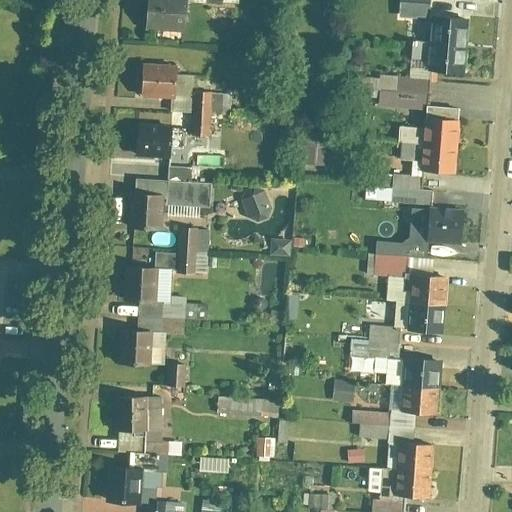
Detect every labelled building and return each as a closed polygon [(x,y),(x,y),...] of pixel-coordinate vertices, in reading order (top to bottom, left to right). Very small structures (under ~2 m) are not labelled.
[(131,0),(131,13),(179,17),(179,0),(131,0)] [(456,68),(465,2),(447,0),(391,0),(391,3),(407,5),(399,60),(421,63),(456,68)] [(134,50),(131,82),(164,85),(167,53),(134,50)] [(413,157),(446,160),(453,93),(419,89),(421,63),(399,60),(367,59),(364,93),(418,98),(413,157)] [(204,75),(185,74),(182,122),(201,123),(204,75)] [(165,108),(123,106),(121,139),(164,142),(165,108)] [(301,126),(299,163),(321,164),(323,128),(301,126)] [(415,226),(450,227),(451,193),(429,192),(430,172),(380,171),(380,193),(408,194),(407,209),(415,209),(415,226)] [(120,180),(119,216),(154,218),(156,182),(120,180)] [(259,187),(235,197),(246,221),(269,211),(259,187)] [(190,217),(167,216),(165,256),(187,258),(190,217)] [(392,317),(433,321),(439,261),(425,260),(426,249),(361,242),(359,260),(375,262),(372,289),(385,290),(382,316),(392,317)] [(147,256),(110,251),(106,281),(143,286),(147,256)] [(110,314),(111,351),(143,351),(142,314),(110,314)] [(422,402),(427,348),(390,345),(392,317),(382,316),(364,315),(361,345),(386,347),(382,399),(351,396),(349,430),(383,433),(406,435),(409,401),(422,402)] [(173,373),(175,354),(160,353),(159,372),(173,373)] [(328,398),(347,399),(348,380),(329,379),(328,398)] [(109,389),(110,416),(135,416),(136,440),(162,439),(162,388),(109,389)] [(212,411),(274,412),(275,397),(213,395),(212,411)] [(397,511),(404,483),(423,485),(426,435),(406,435),(383,433),(380,487),(370,487),(368,511),(397,511)] [(100,451),(97,484),(135,488),(134,504),(169,508),(172,485),(136,481),(139,455),(100,451)] [(195,469),(222,469),(223,457),(196,456),(195,469)] [(224,511),(225,494),(197,493),(196,511),(224,511)]
